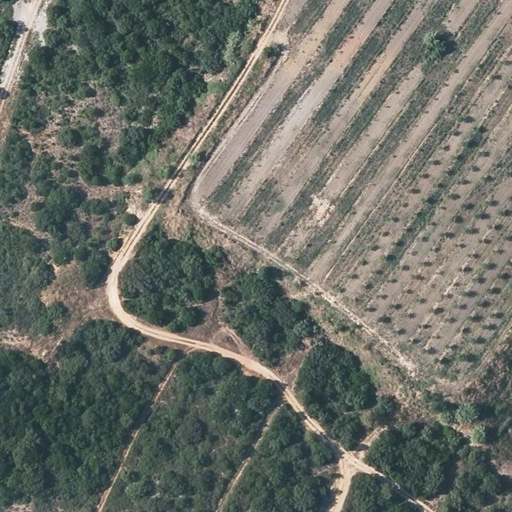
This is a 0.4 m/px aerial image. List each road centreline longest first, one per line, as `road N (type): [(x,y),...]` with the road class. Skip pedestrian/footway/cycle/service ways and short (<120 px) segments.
road 1 (track): [(189,341),(122,314),(110,287),(283,0)]
road 2 (track): [(429,511),(352,459),(254,365),(189,341)]
road 3 (track): [(104,511),(138,422),(189,341)]
road 4 (track): [(336,511),(352,459),(378,414),(386,370)]
road 5 (track): [(221,511),(283,389)]
